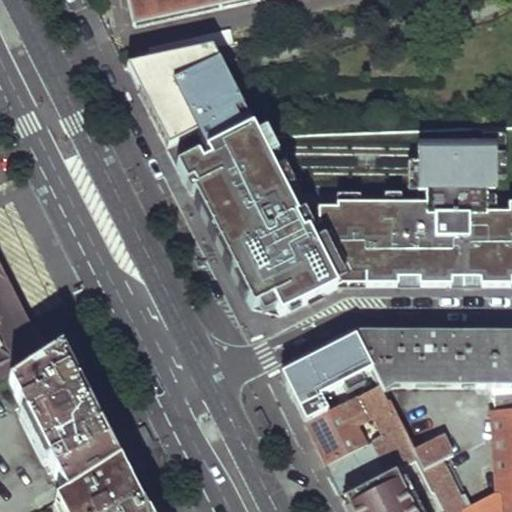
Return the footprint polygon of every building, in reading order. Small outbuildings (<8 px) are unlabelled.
[(127,0),(133,26),(255,0),(127,0)] [(126,68),(168,152),(196,137),(205,154),(252,131),(209,50),(126,68)] [(340,290),(511,289),(511,127),(258,139),(253,130),(252,131),(205,154),(175,170),(188,195),(194,194),(224,254),(252,311),(280,320),(340,290)] [(168,152),(166,152),(175,170),(205,154),(196,137),(168,152)] [(0,393),(11,386),(26,377),(18,361),(21,359),(12,339),(15,338),(0,308),(0,393)] [(511,386),(511,337),(484,337),(417,336),(359,336),(353,339),(379,389),(382,392),(390,387),(511,386)] [(280,377),(305,425),(350,404),(356,401),(379,389),(353,339),(280,377)] [(58,356),(108,456),(113,453),(63,353),(58,356)] [(11,386),(66,498),(120,465),(113,453),(108,456),(58,356),(32,373),(26,377),(11,386)] [(26,377),(32,373),(24,357),(21,359),(18,361),(26,377)] [(305,425),(326,468),(327,467),(368,446),(359,428),(369,424),(366,418),(372,415),(384,438),(400,431),(382,392),(379,389),(356,401),(350,404),(305,425)] [(511,511),(511,410),(491,411),(497,498),(464,511),(442,464),(452,459),(442,438),(412,453),(417,462),(440,511),(511,511)] [(263,432),(270,429),(262,411),(255,415),(263,432)] [(146,449),(153,446),(145,428),(138,432),(146,449)] [(368,446),(327,467),(342,498),(396,472),(417,462),(412,453),(400,431),(384,438),(380,440),(375,443),(368,446)] [(440,511),(417,462),(396,472),(417,511),(440,511)] [(143,511),(120,465),(68,498),(66,498),(55,505),(58,511),(143,511)]
